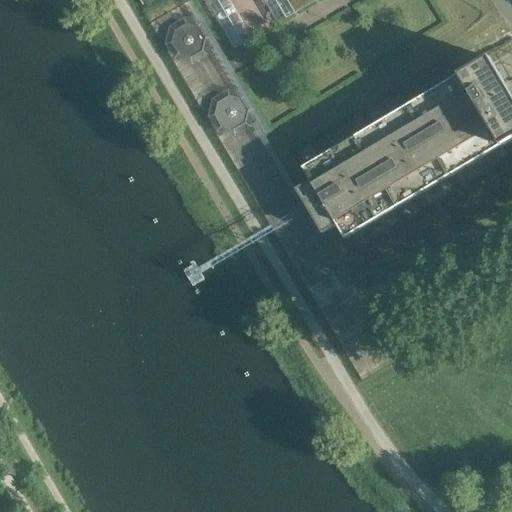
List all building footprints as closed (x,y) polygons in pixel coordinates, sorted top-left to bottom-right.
[(320,0),(260,0),(276,26),(320,0)] [(173,43),(186,46),(198,39),(201,27),(194,15),(181,12),(170,19),(167,31),(173,43)] [(418,100),(409,105),(430,141),(511,92),(491,57),(452,80),(451,78),(442,84),(443,85),(427,95),(426,93),(417,99),(418,100)] [(511,140),(511,92),(430,141),(451,176),(460,171),(461,172),(470,167),(469,166),(485,156),(486,157),(495,152),(494,151),(511,140)] [(242,140),(253,133),(256,120),(249,109),(237,105),(225,112),(222,125),(229,136),(242,140)] [(430,141),(409,105),(401,110),(400,109),(391,114),(392,116),(375,125),(396,161),(430,141)] [(366,131),(357,136),(378,172),(396,161),(375,125),(374,124),(365,129),(366,131)] [(378,172),(357,136),(349,141),(348,140),(339,145),(340,146),(324,156),(345,191),(378,172)] [(451,176),(430,141),(396,161),(417,196),(434,187),(434,188),(443,183),(443,181),(451,176)] [(299,189),(312,211),(345,191),(324,156),(323,155),(314,160),(315,161),(305,167),(313,181),(299,189)] [(418,198),(417,196),(396,161),(378,172),(398,207),(408,202),(409,203),(418,198)] [(398,207),(378,172),(345,191),(366,227),(382,217),(383,219),(392,213),(391,212),(398,207)] [(366,228),(366,227),(345,191),(312,211),(325,233),(339,225),(347,238),(357,232),(357,234),(366,228)]
